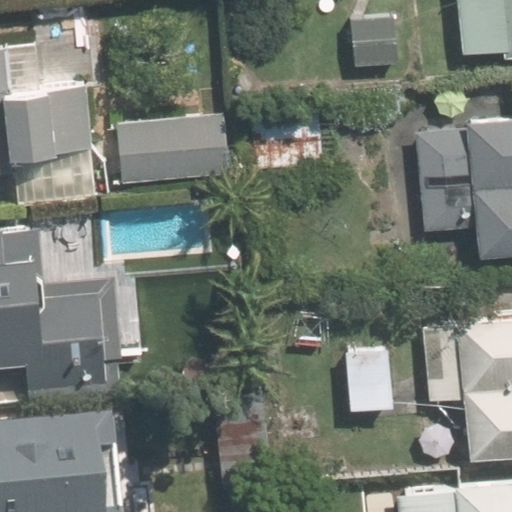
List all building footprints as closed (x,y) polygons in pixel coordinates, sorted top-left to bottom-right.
[(511,0),(464,0),(469,44),(511,40),(511,0)] [(400,3),(356,7),(360,54),(405,50),(400,3)] [(0,161),(95,153),(87,65),(47,69),(43,29),(0,32),(0,161)] [(488,239),(511,236),(511,97),(475,101),(476,114),(419,119),(428,221),(486,216),(488,239)] [(255,106),(260,158),(329,152),(324,100),(255,106)] [(118,111),(123,171),(235,161),(229,101),(118,111)] [(0,349),(127,338),(120,265),(52,271),(46,211),(0,215),(0,349)] [(471,385),(478,442),(511,437),(511,299),(425,309),(435,389),(471,385)] [(347,340),(354,397),(402,392),(395,335),(347,340)] [(219,389),(227,477),(277,473),(268,385),(219,389)] [(0,511),(124,511),(115,409),(0,419),(0,511)] [(406,511),(511,511),(511,462),(403,476),(406,511)]
